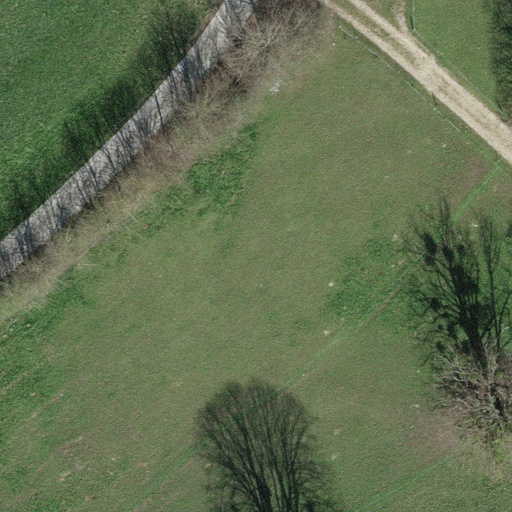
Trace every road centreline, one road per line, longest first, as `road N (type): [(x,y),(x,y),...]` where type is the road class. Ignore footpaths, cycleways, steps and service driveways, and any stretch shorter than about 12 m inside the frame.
road 1 (track): [(0,255),(77,193),(228,0)]
road 2 (track): [(365,0),(511,106)]
